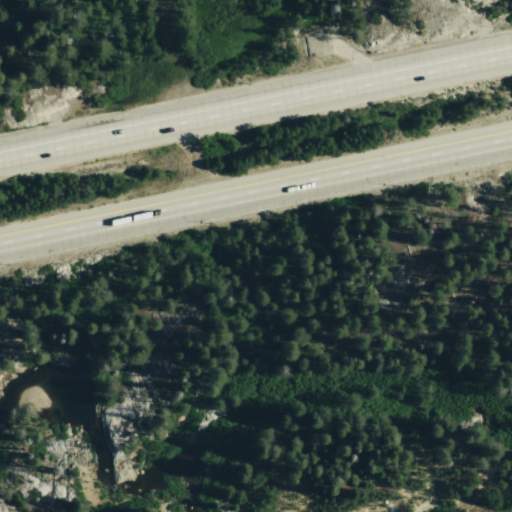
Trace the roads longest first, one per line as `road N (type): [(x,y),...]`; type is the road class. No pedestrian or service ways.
road 1 (motorway): [(511,52),(0,157)]
road 2 (motorway): [(0,243),(511,140)]
